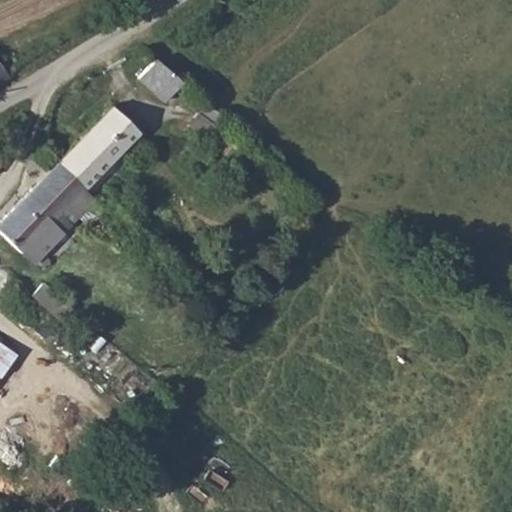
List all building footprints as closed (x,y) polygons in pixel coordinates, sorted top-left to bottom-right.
[(181,79),(153,55),(137,76),(164,101),(181,79)] [(0,83),(3,82),(3,81),(9,77),(0,64),(0,83)] [(204,100),(187,124),(208,140),(218,127),(214,123),(221,114),(204,100)] [(109,104),(55,161),(81,189),(136,131),(109,104)] [(0,164),(9,157),(0,146),(0,164)] [(0,231),(27,258),(31,261),(61,230),(50,218),(59,211),(70,221),(78,212),(91,199),(81,189),(55,161),(0,219),(0,231)] [(70,307),(42,280),(30,293),(57,321),(70,307)] [(5,299),(24,318),(36,306),(15,288),(5,299)] [(0,375),(0,376),(18,349),(0,336),(0,375)]
